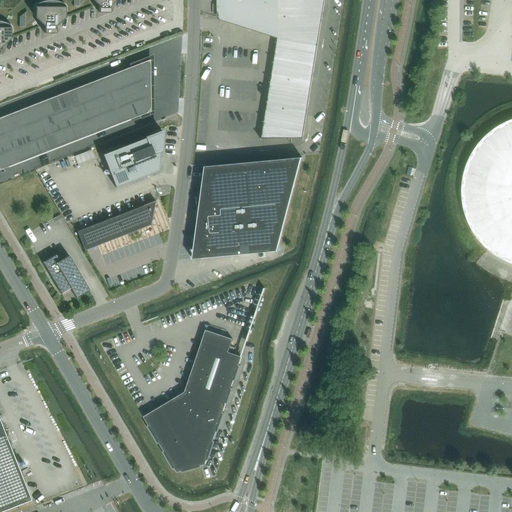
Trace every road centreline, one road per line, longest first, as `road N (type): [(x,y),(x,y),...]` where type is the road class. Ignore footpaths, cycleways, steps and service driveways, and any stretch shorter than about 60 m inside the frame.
road 1 (unclassified): [(45,333),(166,282),(186,146),(194,0)]
road 2 (unclassified): [(424,159),(396,254),(383,373)]
road 3 (secondary): [(266,431),(329,223)]
road 4 (unclassified): [(152,511),(45,333)]
road 5 (secondary): [(353,84),(329,223)]
